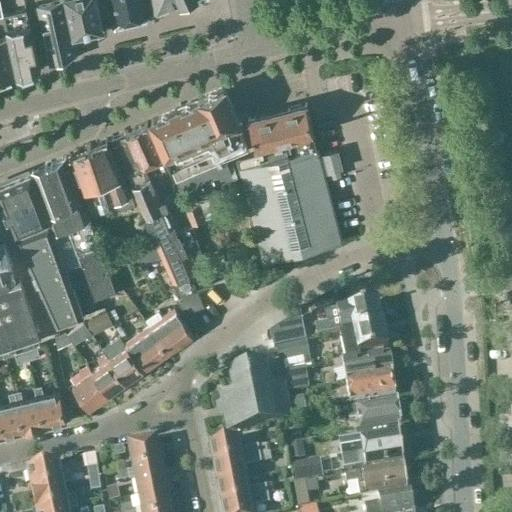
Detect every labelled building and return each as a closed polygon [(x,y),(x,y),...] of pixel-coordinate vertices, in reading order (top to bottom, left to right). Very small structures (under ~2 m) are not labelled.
[(50,63),(75,52),(63,0),(62,0),(37,6),(50,63)] [(98,0),(65,0),(72,32),(104,25),(98,0)] [(106,0),(112,23),(132,18),(127,0),(106,0)] [(148,0),(127,0),(132,18),(152,14),(148,0)] [(150,0),(153,14),(180,2),(178,0),(150,0)] [(40,68),(40,66),(36,51),(37,51),(32,31),(29,21),(30,21),(29,19),(29,20),(26,5),(3,10),(6,25),(6,26),(17,73),(16,73),(17,74),(40,68)] [(0,82),(17,76),(8,38),(0,39),(0,82)] [(200,98),(152,119),(183,193),(213,184),(219,200),(228,197),(222,182),(234,178),(225,158),(248,148),(245,138),(245,137),(246,137),(224,86),(199,97),(200,98)] [(257,151),(239,162),(266,261),(343,241),(308,106),(308,103),(249,116),(257,151)] [(148,121),(129,129),(143,163),(163,156),(148,121)] [(161,202),(143,163),(129,129),(125,130),(126,132),(112,138),(179,294),(181,297),(177,300),(185,313),(195,309),(204,305),(197,290),(213,283),(206,267),(193,224),(190,225),(187,219),(175,224),(165,201),(161,202)] [(69,154),(89,215),(90,215),(100,212),(92,187),(102,184),(110,181),(119,206),(120,209),(134,204),(130,192),(107,138),(89,145),(69,154)] [(341,168),(344,168),(339,150),(326,153),(332,177),(342,174),(341,168)] [(50,222),(55,235),(60,247),(64,260),(67,269),(71,280),(73,285),(87,281),(94,298),(116,291),(108,271),(103,273),(93,245),(99,242),(89,215),(79,186),(78,187),(67,154),(33,168),(50,222)] [(49,222),(39,195),(31,170),(0,182),(0,198),(5,209),(15,236),(17,236),(49,222)] [(213,185),(182,196),(192,224),(204,220),(204,219),(223,212),(213,185)] [(64,260),(60,247),(55,235),(50,222),(49,222),(17,236),(22,248),(28,260),(29,262),(28,263),(32,273),(36,282),(41,292),(41,294),(43,293),(47,302),(52,313),(58,325),(84,316),(79,302),(75,291),(73,285),(71,280),(67,269),(64,260)] [(153,237),(134,244),(142,264),(160,257),(153,237)] [(0,239),(0,352),(42,339),(19,273),(17,274),(5,238),(0,239)] [(379,304),(339,313),(343,333),(383,325),(383,322),(387,321),(384,308),(380,308),(379,304)] [(154,331),(168,351),(193,333),(174,307),(162,315),(159,310),(146,319),(154,331)] [(288,321),(269,333),(273,350),(277,349),(278,349),(285,348),(300,345),(305,344),(303,333),(291,335),(288,321)] [(340,333),(347,362),(360,360),(360,357),(389,350),(383,325),(343,333),(340,333)] [(141,335),(127,345),(143,368),(168,351),(154,331),(144,339),(141,335)] [(118,351),(108,358),(125,381),(143,368),(127,345),(124,340),(115,346),(118,351)] [(285,348),(278,349),(277,349),(280,366),(304,361),(300,345),(285,348)] [(27,350),(29,359),(40,356),(38,347),(27,350)] [(18,362),(29,359),(27,350),(16,353),(18,362)] [(100,364),(91,370),(90,370),(107,394),(125,381),(108,358),(105,353),(97,359),(100,364)] [(347,385),(348,385),(394,377),(391,355),(360,360),(347,362),(346,362),(347,369),(345,370),(347,385)] [(88,407),(107,394),(90,370),(91,370),(87,365),(79,371),(82,376),(72,383),(88,407)] [(222,399),(229,433),(291,421),(285,386),(269,389),(266,368),(231,374),(235,397),(222,399)] [(345,412),(348,412),(371,408),(371,403),(398,399),(394,377),(348,385),(350,396),(337,399),(338,409),(345,408),(345,412)] [(34,382),(37,395),(44,426),(66,421),(59,390),(47,393),(44,379),(34,382)] [(22,384),(14,386),(24,431),(44,426),(37,395),(25,398),(22,384)] [(0,421),(3,436),(24,431),(14,386),(4,389),(8,402),(0,404),(0,421)] [(303,399),(291,402),(294,419),(306,416),(303,399)] [(398,403),(371,408),(348,412),(352,436),(402,427),(398,403)] [(301,432),(286,435),(288,446),(303,444),(301,432)] [(403,459),(407,456),(405,449),(402,448),(400,432),(339,442),(342,459),(352,458),(354,469),(403,460),(403,459)] [(214,466),(260,457),(258,448),(241,452),(239,440),(210,446),(214,466)] [(128,448),(133,473),(161,467),(156,442),(128,448)] [(303,446),(289,449),(291,463),(306,460),(303,446)] [(123,449),(113,452),(115,461),(125,458),(123,449)] [(261,466),(260,457),(214,466),(218,486),(246,480),(244,469),(261,466)] [(58,464),(27,471),(31,493),(64,487),(72,485),(71,478),(62,480),(59,464),(58,464)] [(161,467),(133,473),(138,498),(166,492),(161,467)] [(368,499),(371,498),(408,492),(408,490),(411,486),(409,478),(407,477),(405,467),(346,477),(347,482),(351,481),(352,485),(365,483),(368,499)] [(88,470),(90,482),(99,480),(98,469),(88,470)] [(128,474),(117,476),(119,485),(130,483),(128,474)] [(99,480),(90,482),(92,493),(101,492),(99,480)] [(222,506),(267,497),(265,488),(248,492),(246,480),(218,486),(222,506)] [(317,482),(295,486),(299,509),(314,507),(313,501),(308,501),(307,496),(319,494),(317,482)] [(64,487),(31,493),(35,511),(44,511),(77,505),(75,499),(66,501),(64,487)] [(273,487),(265,488),(267,497),(274,496),(273,487)] [(359,509),(359,511),(414,511),(411,491),(408,492),(371,498),(373,507),(359,509)] [(169,511),(166,492),(138,498),(140,511),(169,511)] [(269,506),(267,497),(222,506),(222,511),(252,511),(252,509),(269,506)]
